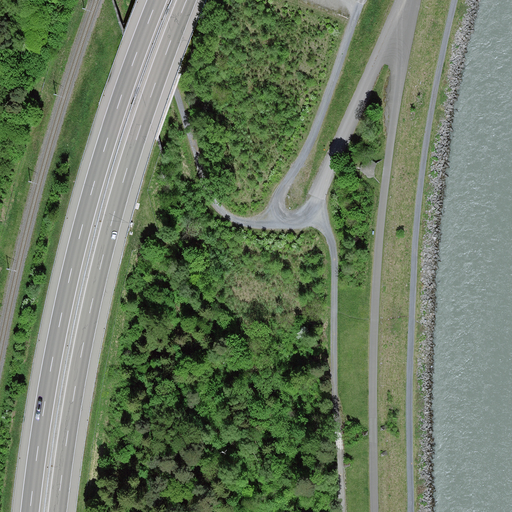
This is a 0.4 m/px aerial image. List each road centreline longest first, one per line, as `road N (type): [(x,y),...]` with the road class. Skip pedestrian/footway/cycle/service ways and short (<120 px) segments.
road 1 (motorway): [(58,511),(96,281),(189,0)]
road 2 (motorway): [(158,0),(72,274),(32,511)]
road 3 (track): [(411,511),(418,202),(456,0)]
road 4 (track): [(408,0),(398,31),(374,306),(374,511)]
road 5 (track): [(146,0),(220,209),(257,223),(308,219)]
road 6 (track): [(308,219),(323,220),(334,254),(343,511)]
road 7 (track): [(360,0),(315,129),(281,190),(283,217)]
road 8 (track): [(308,219),(347,122),(398,31)]
